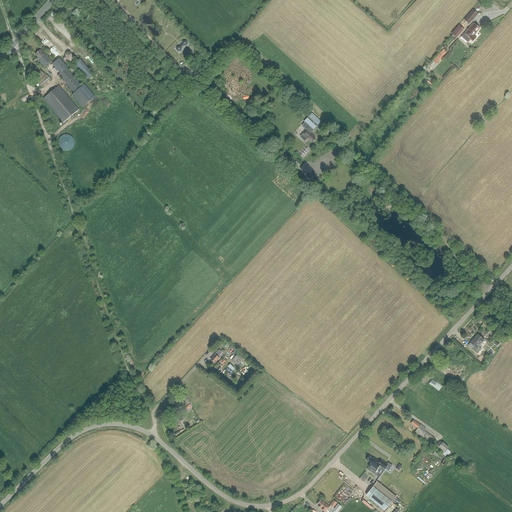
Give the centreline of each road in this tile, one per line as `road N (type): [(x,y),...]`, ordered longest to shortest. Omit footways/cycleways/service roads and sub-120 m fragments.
road 1 (unclassified): [(0,506),(72,436),(116,423),(155,438),(223,495),(248,505),(287,501),(307,489),(511,265)]
road 2 (track): [(489,290),(346,148),(317,165)]
